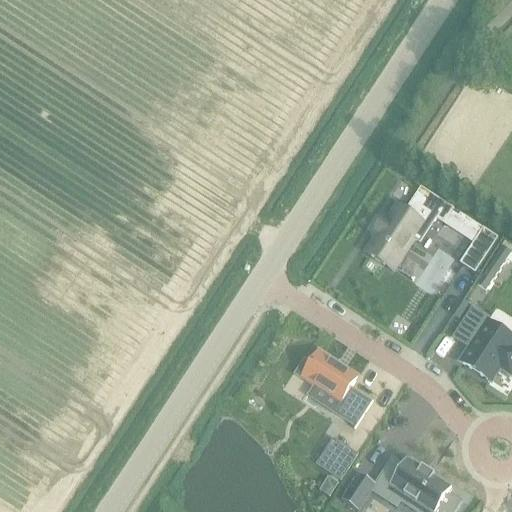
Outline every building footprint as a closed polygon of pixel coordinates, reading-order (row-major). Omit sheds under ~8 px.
[(378,238),(367,255),(393,272),(413,241),(421,246),(437,221),(444,226),(455,211),(421,189),(405,213),(397,208),(388,222),(385,220),(375,236),(378,238)] [(483,229),(460,265),(475,275),(498,240),(483,229)] [(503,248),(483,277),(492,283),(506,260),(511,264),(511,255),(510,254),(511,254),(510,254),(511,251),(511,248),(503,243),(500,247),(503,248)] [(473,309),(460,329),(477,341),(471,351),(462,365),(490,383),(499,369),(511,378),(511,376),(511,347),(499,338),(503,332),(487,322),(489,319),(473,309)] [(305,364),(297,375),(338,402),(332,412),(356,427),(354,430),(355,431),(373,403),(352,389),(358,379),(318,353),(309,367),(305,364)] [(334,441),(318,466),(331,475),(347,450),(334,441)] [(359,476),(342,502),(356,511),(359,511),(371,493),(397,510),(401,504),(412,511),(456,511),(462,504),(449,496),(452,490),(434,478),(435,476),(422,468),(421,470),(407,461),(403,466),(392,459),(374,486),(359,476)] [(328,478),(320,492),(329,498),(338,485),(328,478)]
